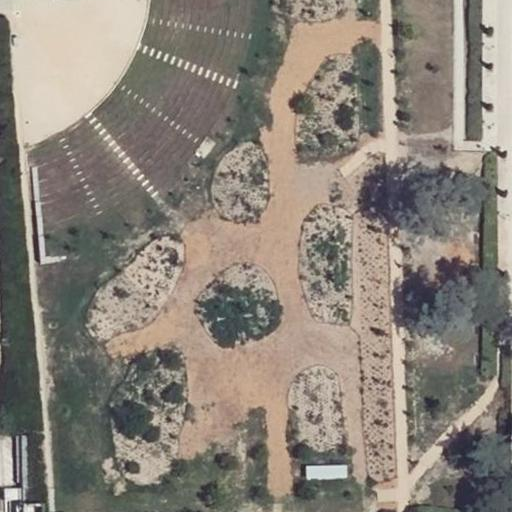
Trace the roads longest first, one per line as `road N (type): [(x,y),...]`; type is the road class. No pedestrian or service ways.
road 1 (motorway): [(155,511),(17,149),(0,82)]
road 2 (motorway): [(0,252),(45,393),(96,511)]
